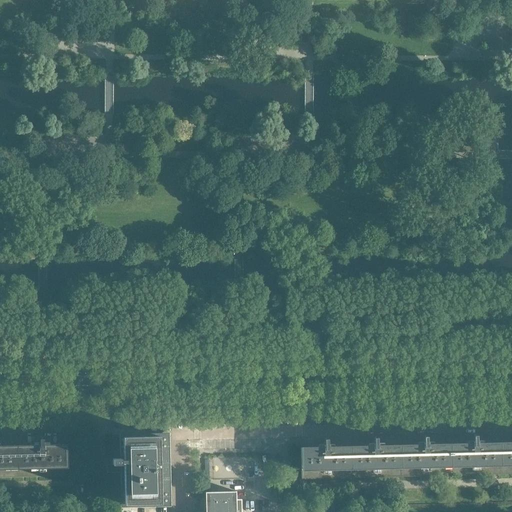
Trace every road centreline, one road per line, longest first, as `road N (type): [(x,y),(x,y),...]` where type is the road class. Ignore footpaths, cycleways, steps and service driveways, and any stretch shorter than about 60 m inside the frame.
road 1 (secondary): [(511,370),(84,372)]
road 2 (secondary): [(84,389),(511,388)]
